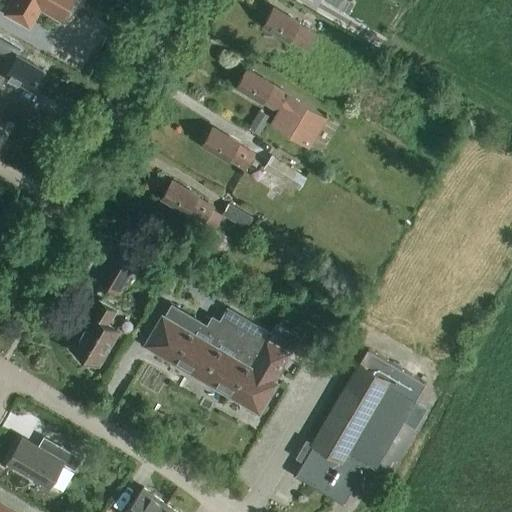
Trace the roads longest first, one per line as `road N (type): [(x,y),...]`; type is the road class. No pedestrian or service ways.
road 1 (unclassified): [(0,301),(175,0)]
road 2 (residential): [(229,511),(9,376)]
